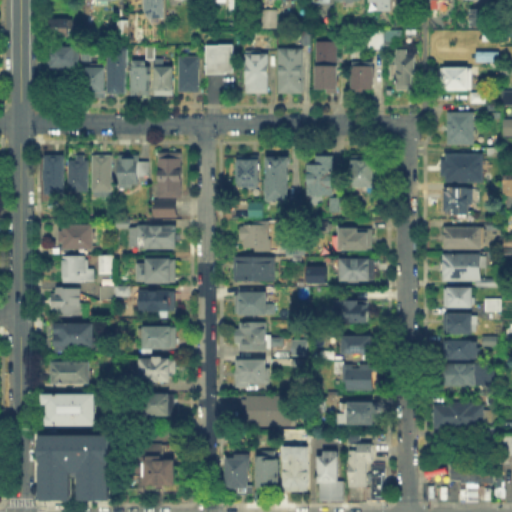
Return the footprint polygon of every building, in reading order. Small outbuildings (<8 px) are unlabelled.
[(387,0),(366,0),(375,0),(375,10),(388,10),(387,0)] [(153,1),(164,1),(164,14),(153,14),(153,1)] [(472,11),(489,11),(489,27),(472,27),(472,11)] [(279,12),(278,28),(265,28),(265,12),(279,12)] [(50,23),(69,23),(69,36),(50,36),(50,23)] [(130,23),(130,35),(118,35),(119,23),(130,23)] [(302,45),(302,29),(312,29),(312,45),(302,45)] [(386,33),(401,33),(401,45),(386,45),(386,33)] [(369,51),(370,34),(384,34),(384,51),(369,51)] [(319,84),(319,38),(337,38),(337,84),(319,84)] [(233,43),(235,70),(209,71),(207,45),(233,43)] [(82,60),(82,46),(92,46),(92,60),(82,60)] [(51,47),(80,48),(80,65),(51,65),(51,47)] [(108,92),(108,50),(128,50),(127,92),(108,92)] [(304,51),(304,93),(279,93),(280,51),(304,51)] [(355,53),(367,53),(367,59),(374,59),(373,89),(355,89),(355,53)] [(397,53),(415,53),(414,91),(397,91),(397,53)] [(248,91),(248,55),(269,55),(269,91),(248,91)] [(201,59),(200,94),(181,94),(181,59),(201,59)] [(134,94),(134,66),(150,66),(150,94),(134,94)] [(157,93),(157,67),(174,67),(174,93),(157,93)] [(89,94),(89,68),(105,68),(105,94),(89,94)] [(474,71),(474,90),(442,90),(442,70),(474,71)] [(511,103),(511,88),(500,89),(500,103),(511,103)] [(487,93),(487,104),(473,104),(473,93),(487,93)] [(450,114),(475,114),(475,145),(449,145),(450,114)] [(501,134),(511,134),(511,117),(501,117),(501,134)] [(183,155),(183,199),(160,199),(161,155),(183,155)] [(141,156),(141,163),(150,163),(150,180),(134,180),(134,189),(122,189),(122,156),(141,156)] [(443,182),(443,156),(483,156),(483,182),(443,182)] [(94,196),(94,157),(111,158),(111,196),(94,196)] [(67,160),(66,197),(46,197),(46,158),(67,158),(67,160)] [(355,186),(355,158),(375,158),(375,186),(355,186)] [(240,159),(259,159),(259,188),(240,188),(240,159)] [(317,166),(317,159),(335,159),(335,196),(308,195),(308,166),(317,166)] [(66,191),(67,160),(90,160),(90,192),(66,191)] [(289,160),(289,200),(269,200),(270,160),(289,160)] [(501,194),(511,193),(511,172),(500,173),(501,194)] [(449,191),(473,191),(473,211),(468,211),(468,213),(449,213),(449,191)] [(341,200),(341,212),(332,211),(332,200),(341,200)] [(164,216),(165,203),(181,203),(181,216),(164,216)] [(251,205),(263,205),(263,217),(251,217),(251,205)] [(487,229),(487,218),(502,218),(502,231),(485,231),(485,250),(446,250),(446,228),(487,229)] [(319,230),(319,220),(330,220),(330,230),(319,230)] [(130,231),(118,231),(118,221),(131,221),(131,228),(178,228),(178,249),(130,249),(130,231)] [(246,246),(246,224),(273,224),(273,247),(246,246)] [(60,251),(60,230),(96,230),(96,252),(60,251)] [(342,231),(372,231),(372,250),(342,250),(342,231)] [(287,257),(287,238),(305,238),(304,257),(287,257)] [(511,257),(503,257),(503,241),(511,241),(511,257)] [(444,256),(487,256),(487,271),(482,271),(482,278),(503,279),(503,287),(487,287),(487,284),(444,283),(444,256)] [(63,282),(64,259),(90,259),(90,282),(63,282)] [(117,259),(117,274),(101,274),(101,259),(117,259)] [(276,260),(276,282),(235,282),(236,259),(276,260)] [(175,284),(138,284),(138,266),(148,266),(148,260),(175,260),(175,284)] [(344,261),(374,261),(374,281),(344,281),(344,261)] [(305,282),(325,281),(325,265),(305,265),(305,282)] [(328,276),(328,287),(316,287),(316,275),(328,276)] [(99,298),(113,298),(112,284),(98,284),(99,298)] [(131,287),(131,299),(104,299),(104,287),(131,287)] [(473,291),(473,308),(446,308),(446,290),(473,291)] [(54,291),(83,291),(83,315),(75,315),(75,318),(54,318),(54,291)] [(177,293),(177,312),(142,311),(142,293),(177,293)] [(267,296),(267,315),(236,315),(237,296),(267,296)] [(502,302),(502,312),(488,311),(488,301),(502,302)] [(336,303),(368,303),(368,322),(336,322),(336,303)] [(445,316),(477,316),(477,334),(445,334),(445,316)] [(56,350),(56,326),(98,326),(98,350),(56,350)] [(238,350),(238,326),(267,326),(267,341),(286,341),(286,354),(275,354),(275,350),(238,350)] [(178,330),(178,349),(145,349),(145,330),(178,330)] [(498,339),(498,346),(485,346),(485,338),(498,339)] [(346,339),(374,340),(374,354),(346,354),(346,339)] [(308,343),(308,356),(294,356),(294,343),(308,343)] [(445,344),(481,344),(480,359),(445,359),(445,344)] [(238,387),(238,359),(270,359),(270,387),(238,387)] [(144,360),(178,361),(178,376),(171,376),(171,382),(144,382),(144,360)] [(55,385),(55,363),(90,363),(90,385),(55,385)] [(443,386),(443,364),(477,365),(477,386),(443,386)] [(337,373),(337,366),(375,366),(375,391),(347,391),(347,374),(337,373)] [(139,420),(139,394),(174,394),(174,420),(139,420)] [(485,402),(485,394),(497,394),(497,402),(485,402)] [(239,422),(239,395),(291,395),(290,422),(239,422)] [(96,397),(96,412),(96,426),(47,426),(47,422),(38,422),(38,397),(96,397)] [(335,424),(335,411),(342,411),(342,401),(346,401),(346,399),(375,400),(375,423),(345,422),(345,424),(335,424)] [(482,407),(491,407),(491,421),(482,421),(482,425),(472,425),(472,429),(445,429),(445,426),(432,426),(432,419),(429,419),(429,410),(431,410),(431,403),(445,403),(445,400),(472,400),(472,402),(482,402),(482,407)] [(485,434),(485,426),(498,426),(498,434),(485,434)] [(511,462),(501,462),(501,427),(511,427),(511,462)] [(359,441),(346,441),(346,431),(359,431),(359,441)] [(111,434),(111,498),(78,498),(79,471),(71,471),(71,498),(39,498),(39,433),(111,434)] [(160,442),(160,457),(181,457),(181,489),(144,488),(144,484),(143,484),(143,474),(139,474),(139,461),(143,461),(143,441),(160,442)] [(367,482),(367,484),(347,484),(347,448),(356,448),(356,442),(374,442),(373,460),(370,460),(370,461),(367,461),(367,471),(367,482)] [(308,445),(308,484),(306,484),(305,489),(281,489),(281,445),(308,445)] [(278,457),(278,490),(255,490),(255,454),(260,454),(260,448),(274,448),(274,457),(278,457)] [(339,453),(339,479),(342,479),(342,498),(317,498),(317,481),(315,481),(315,454),(321,454),(321,448),(337,448),(337,453),(339,453)] [(223,456),(246,456),(246,482),(250,482),(250,492),(231,492),(231,487),(223,487),(223,456)] [(448,462),(492,462),(492,481),(459,481),(459,478),(448,478),(448,462)] [(367,471),(369,471),(369,464),(384,464),(384,498),(369,498),(370,482),(367,482),(367,471)]
